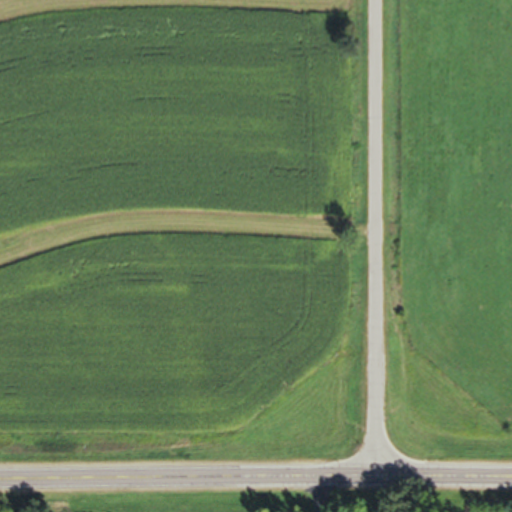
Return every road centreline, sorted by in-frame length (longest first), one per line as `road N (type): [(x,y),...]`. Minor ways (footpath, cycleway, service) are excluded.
road 1 (primary): [(0,481),(511,486)]
road 2 (residential): [(375,485),(375,0)]
